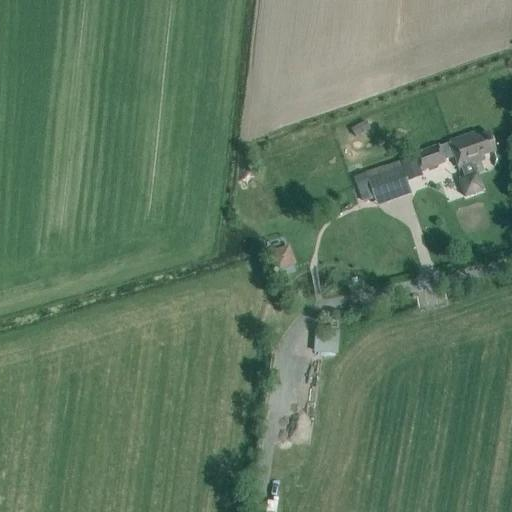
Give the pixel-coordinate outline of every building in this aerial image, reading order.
[(356,138),(363,134),(359,125),(351,129),(356,138)] [(475,174),(473,166),(483,163),(482,158),(495,154),(488,135),(478,139),(476,134),(449,144),(450,146),(439,150),(438,147),(416,154),(421,171),(444,164),(444,162),(455,159),(458,171),(462,170),(465,178),(458,180),(465,198),(484,191),(478,173),(475,174)] [(356,178),(364,203),(410,188),(407,179),(405,174),(402,163),(356,178)] [(270,250),(274,268),(294,264),(290,246),(270,250)] [(337,335),(318,334),(317,356),(336,357),(337,335)]
